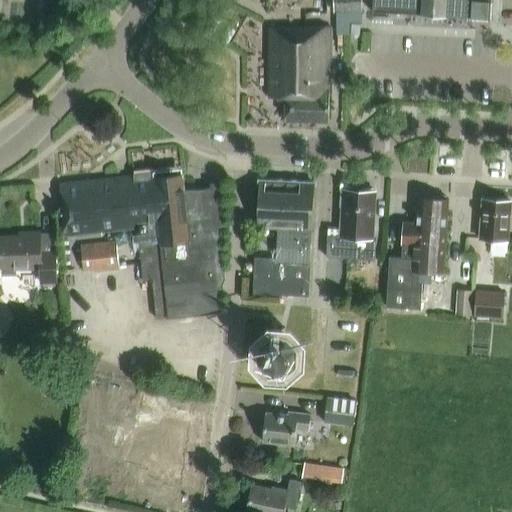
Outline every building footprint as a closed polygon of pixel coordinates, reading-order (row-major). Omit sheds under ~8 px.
[(333,0),(334,14),(362,13),(361,0),(333,0)] [(373,0),(372,12),(490,20),(491,0),(373,0)] [(360,35),(361,24),(352,24),(351,34),(360,35)] [(329,123),(329,30),(269,29),(269,100),(286,100),(286,123),(329,123)] [(134,175),(58,184),(65,237),(137,228),(143,280),(153,279),(157,318),(169,317),(224,311),(221,288),(226,277),(220,225),(226,225),(221,185),(184,190),(182,174),(134,180),(134,175)] [(309,296),(311,230),(312,230),(314,184),(259,182),(257,228),(278,229),(276,259),(255,259),(254,294),(309,296)] [(372,238),(375,192),(372,192),(373,189),(341,187),(340,190),(339,207),(342,207),(340,229),(327,229),(326,257),(374,260),(375,238),(372,238)] [(403,222),(401,258),(388,257),(384,306),(419,309),(421,282),(429,283),(430,273),(443,274),(448,199),(417,196),(415,223),(403,222)] [(508,241),(511,202),(482,199),(479,238),(490,239),(489,251),(506,253),(507,240),(508,241)] [(17,268),(39,267),(40,282),(56,281),(55,250),(39,251),(38,232),(24,233),(24,236),(0,236),(0,283),(2,284),(1,275),(17,274),(17,268)] [(83,273),(119,269),(116,241),(80,245),(83,273)] [(471,290),(456,289),(455,315),(470,316),(471,290)] [(504,291),(474,289),(473,316),(502,318),(504,291)] [(294,366),(295,350),(285,338),(271,338),(259,347),(258,361),(268,374),(283,374),(294,366)] [(130,394),(127,414),(163,420),(166,399),(130,394)] [(333,422),(353,425),(356,399),(326,396),(323,421),(333,422)] [(81,399),(79,407),(91,409),(92,401),(81,399)] [(308,430),(310,414),(287,412),(287,415),(265,413),(262,442),(293,445),(295,429),(308,430)] [(127,414),(124,434),(160,440),(163,420),(127,414)] [(77,419),(76,427),(88,429),(89,421),(77,419)] [(76,427),(75,435),(87,437),(88,429),(76,427)] [(124,434),(121,455),(157,460),(160,440),(124,434)] [(121,455),(118,475),(154,480),(157,460),(121,455)] [(71,460),(70,467),(82,469),(83,461),(71,460)] [(341,484),(344,469),(304,463),(302,478),(341,484)] [(70,467),(69,475),(81,477),(82,469),(70,467)] [(118,475),(115,495),(151,500),(154,480),(118,475)] [(301,481),(289,479),(287,491),(272,487),(271,490),(252,485),(245,511),(281,511),(283,506),(295,508),(301,481)]
